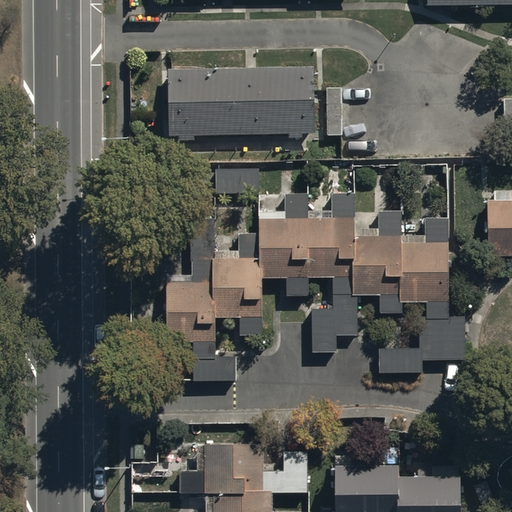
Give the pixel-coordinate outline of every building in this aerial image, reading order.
[(315,68),(167,70),(168,136),(177,136),(178,142),(195,141),(195,137),(289,135),(289,139),(302,139),(302,134),(316,134),(315,68)] [(344,89),(327,89),(326,135),(343,135),(344,89)] [(511,98),(503,99),(502,135),(511,135),(511,98)] [(260,164),(216,165),(216,194),(261,194),(260,164)] [(511,191),(495,191),(495,200),(487,200),(487,256),(511,256),(511,191)] [(379,229),(354,229),(354,194),(333,194),(332,212),(307,212),(308,193),(285,193),(284,212),(259,211),(258,234),(258,238),(241,238),(241,257),(212,256),(213,220),(192,220),(191,275),(168,274),(167,341),(194,342),(193,381),(237,382),(237,357),(216,356),(217,317),(239,318),(239,335),(261,336),(262,278),(286,279),(286,296),(308,297),(309,278),(334,279),(333,310),(313,310),(312,352),(335,353),(336,336),(355,337),(356,296),(379,297),(379,313),(400,314),(401,303),(429,303),(429,319),(422,319),(421,347),(381,347),(381,372),(424,373),(424,360),(463,360),(464,316),(447,316),(449,218),(426,218),(426,236),(403,236),(403,211),(379,212),(379,229)] [(271,511),(272,492),(309,491),(308,453),(282,453),(282,472),(264,473),(263,445),(197,446),(197,470),(179,470),(179,494),(206,493),(206,511),(271,511)] [(459,511),(459,467),(416,467),(417,476),(400,476),(400,464),(375,465),(375,452),(336,453),(336,511),(459,511)]
